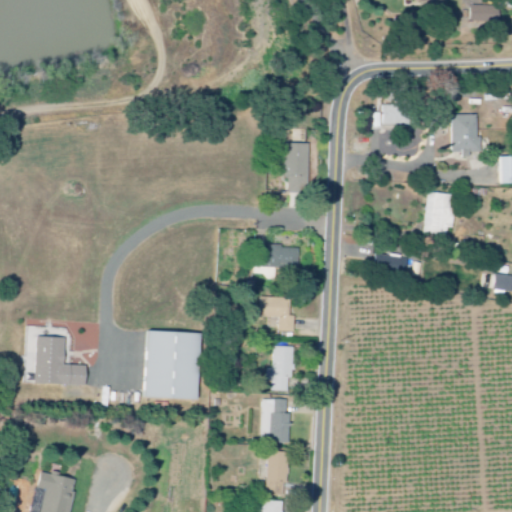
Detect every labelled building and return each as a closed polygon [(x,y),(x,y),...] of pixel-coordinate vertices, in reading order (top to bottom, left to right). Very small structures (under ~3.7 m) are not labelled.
[(500,25),(501,8),(471,7),(471,24),(500,25)] [(382,127),(413,128),(414,109),(382,108),(382,127)] [(479,118),(452,119),(453,155),(463,155),(463,157),(480,157),(479,118)] [(310,147),(287,147),(287,196),(309,196),(310,147)] [(511,159),(499,160),(500,187),(511,186),(511,159)] [(448,237),(448,231),(452,231),(454,197),(427,196),(425,236),(448,237)] [(299,270),(300,250),(269,249),(268,256),(256,255),(256,270),(299,270)] [(407,274),(408,260),(375,258),(375,272),(407,274)] [(511,278),(495,278),(495,293),(511,293),(511,278)] [(295,334),(295,319),(291,319),(291,301),(261,300),(261,320),(279,320),(279,334),(295,334)] [(200,404),(202,337),(148,335),(146,402),(200,404)] [(65,341),(37,340),(35,387),(86,389),(87,369),(64,368),(65,341)] [(288,395),(289,380),(293,380),(294,350),(273,349),(273,372),(267,371),(267,385),(272,385),(271,394),(288,395)] [(287,403),(262,402),(261,444),(290,444),(290,416),(287,416),(287,403)] [(267,498),(287,498),(288,454),(268,454),(267,498)] [(71,511),(77,481),(40,474),(32,511),(71,511)] [(284,511),(285,504),(253,503),(252,511),(284,511)]
